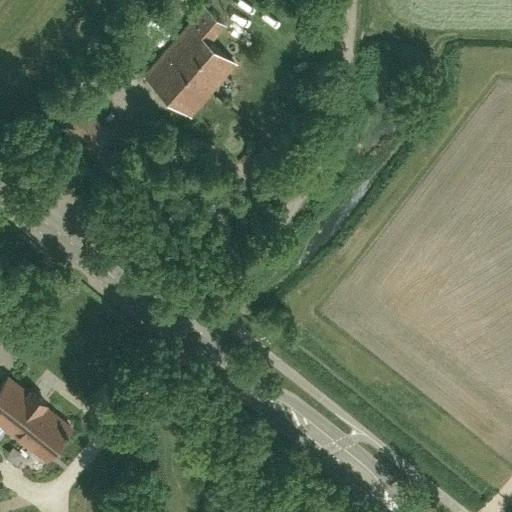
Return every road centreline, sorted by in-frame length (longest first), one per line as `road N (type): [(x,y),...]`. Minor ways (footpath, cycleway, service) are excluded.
road 1 (unclassified): [(192,338),(276,232),(326,142),(349,0)]
road 2 (secondary): [(412,511),(346,442),(192,338)]
road 3 (secondary): [(192,338),(382,511)]
road 4 (secondary): [(0,188),(192,338)]
